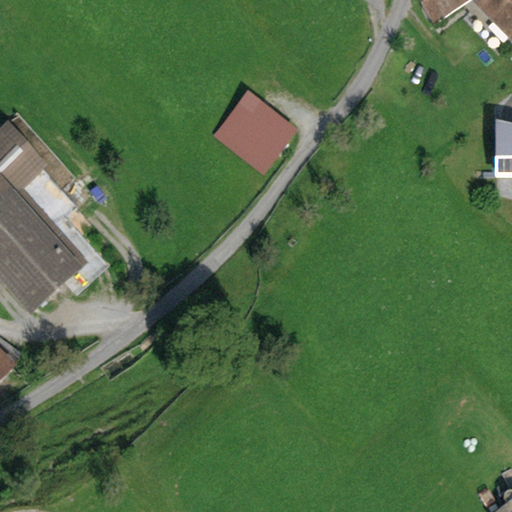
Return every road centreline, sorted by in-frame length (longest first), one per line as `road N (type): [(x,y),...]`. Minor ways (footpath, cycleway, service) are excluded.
road 1 (track): [(0,411),(245,249),(353,100),(404,0)]
road 2 (unknown): [(120,332),(113,327),(76,345),(0,330)]
